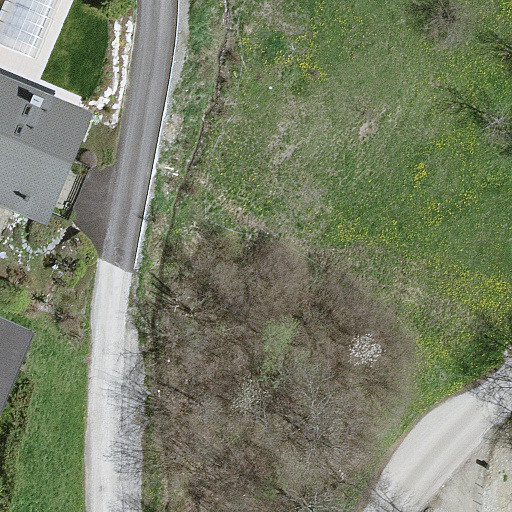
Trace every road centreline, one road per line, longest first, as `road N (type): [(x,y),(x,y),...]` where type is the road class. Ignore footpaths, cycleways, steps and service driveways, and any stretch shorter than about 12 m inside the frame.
road 1 (residential): [(172,0),(170,66),(127,312),(122,511)]
road 2 (unclassified): [(406,511),(511,365)]
